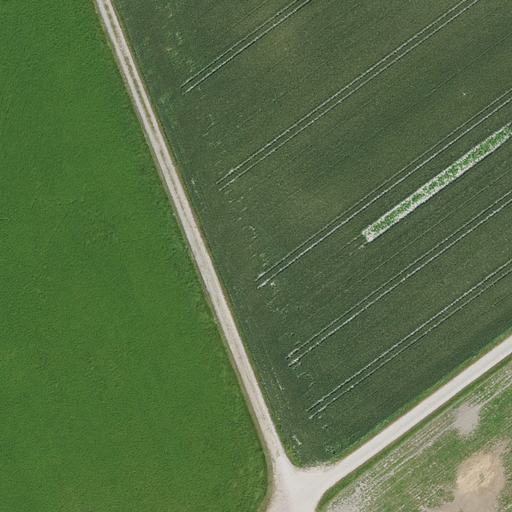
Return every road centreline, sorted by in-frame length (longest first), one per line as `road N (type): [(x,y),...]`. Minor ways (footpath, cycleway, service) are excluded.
road 1 (track): [(99,0),(292,500)]
road 2 (track): [(511,342),(276,511)]
